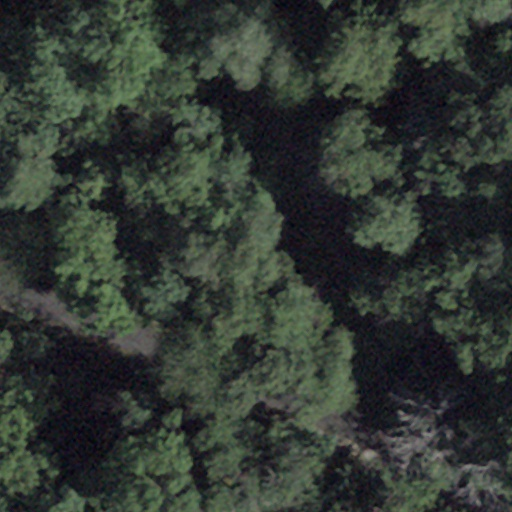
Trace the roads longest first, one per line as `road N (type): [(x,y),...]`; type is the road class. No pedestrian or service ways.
road 1 (unclassified): [(0,288),(511,493)]
road 2 (unclassified): [(511,399),(441,349),(389,295),(330,217),(202,0)]
